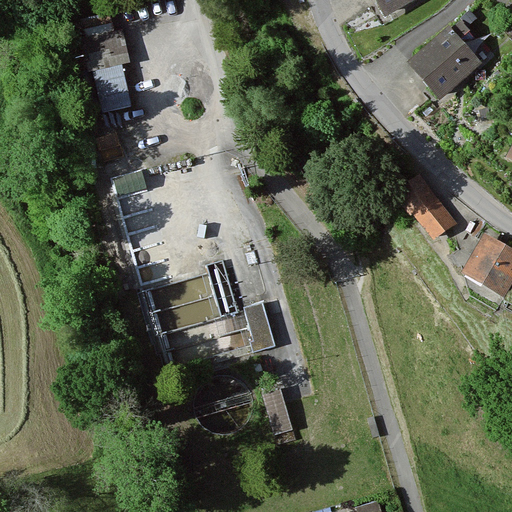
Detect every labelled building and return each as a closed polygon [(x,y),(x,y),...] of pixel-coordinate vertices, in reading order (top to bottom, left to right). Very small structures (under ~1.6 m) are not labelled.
[(371,0),(383,20),(415,0),(371,0)] [(407,66),(440,103),(479,69),(470,59),(481,49),(461,27),(451,36),(447,31),(407,66)] [(122,43),(86,52),(103,118),(140,109),(122,43)] [(391,192),(428,244),(451,227),(414,175),(391,192)] [(460,284),(503,306),(511,289),(511,257),(482,242),(460,284)] [(251,358),(275,351),(263,309),(242,314),(251,348),(248,348),(251,358)] [(293,440),(279,394),(258,400),(272,447),(293,440)]
